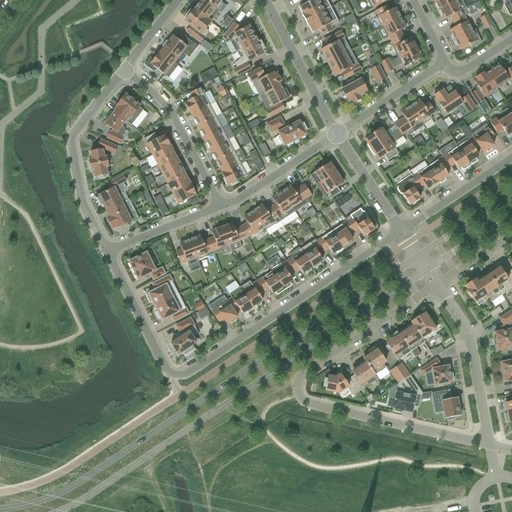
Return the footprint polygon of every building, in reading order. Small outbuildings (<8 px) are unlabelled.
[(194,9),(193,10),(210,23),(210,22),(217,12),(214,9),(220,2),(217,0),(199,0),(201,1),(200,2),(194,10),(194,9)] [(304,21),(330,7),(326,0),(302,0),(305,4),(300,7),(304,13),(301,15),(304,21)] [(388,0),(368,0),(373,8),(388,0)] [(436,11),(456,1),(457,0),(433,0),(435,4),(433,5),(436,11)] [(436,11),(440,17),(441,16),(443,20),(450,17),(453,22),(464,16),(466,15),(463,9),(465,9),(460,0),(457,0),(456,1),(436,11)] [(509,3),(511,8),(511,0),(493,0),(494,0),(493,0),(503,0),(506,5),(509,3)] [(380,28),(384,27),(401,17),(398,12),(397,13),(395,8),(389,11),(386,6),(375,11),(378,17),(375,18),(380,28)] [(338,23),(330,7),(304,21),(308,27),(310,25),(314,32),(318,30),(322,37),(333,31),(331,27),(338,23)] [(210,23),(193,10),(192,12),(190,11),(184,17),(186,19),(184,22),(190,26),(186,32),(200,43),(205,37),(204,37),(207,33),(207,31),(205,29),(210,23)] [(497,27),(503,23),(498,13),(491,17),(497,27)] [(485,15),(480,18),(485,29),(491,26),(485,15)] [(453,41),(472,31),(464,16),(453,22),(455,27),(449,31),(451,35),(450,37),(453,41)] [(404,22),(401,17),(384,27),(391,42),(402,36),(399,31),(405,28),(402,23),(404,22)] [(232,22),(227,18),(222,25),(227,29),(232,22)] [(236,44),(239,50),(256,41),(252,34),(254,33),(250,23),(242,27),(243,29),(240,31),(239,30),(239,28),(233,24),(224,36),(230,41),(231,40),(236,44)] [(474,36),(472,31),(453,41),(455,45),(457,46),(459,51),(470,45),(471,48),(481,43),(477,35),(474,36)] [(327,63),(345,54),(341,46),(346,43),(343,38),(344,38),(341,32),(324,41),(327,47),(320,51),(323,55),(320,57),(324,64),(326,62),(327,63)] [(405,41),(402,36),(391,42),(394,47),(392,48),(397,58),(399,57),(417,48),(414,42),(413,43),(410,38),(405,41)] [(163,48),(163,49),(176,59),(181,53),(184,54),(186,52),(190,56),(197,47),(185,37),(180,43),(172,37),(167,43),(166,41),(162,47),(163,48)] [(257,43),(256,41),(239,50),(242,56),(234,64),(237,68),(233,70),(236,77),(250,69),(246,62),(263,54),(261,50),(263,49),(260,42),(257,43)] [(212,49),(204,42),(200,48),(208,54),(212,49)] [(420,53),(417,48),(399,57),(404,67),(405,67),(406,68),(411,65),(410,64),(421,58),(419,54),(420,53)] [(174,62),(176,59),(163,49),(159,54),(158,54),(153,60),(150,58),(144,65),(153,72),(156,69),(164,75),(168,78),(176,67),(177,66),(174,62)] [(348,61),(345,54),(327,63),(331,72),(333,71),(336,76),(341,74),(344,79),(361,71),(358,66),(357,66),(353,58),(348,61)] [(369,64),(371,67),(378,63),(375,57),(369,60),(370,63),(369,64)] [(386,74),(392,70),(386,59),(380,63),(386,74)] [(496,89),(510,79),(511,81),(511,69),(511,67),(503,72),(499,66),(497,64),(490,69),(492,70),(487,74),(496,89)] [(378,66),(370,70),(376,83),(385,79),(378,66)] [(257,97),(279,85),(278,83),(281,82),(277,73),(274,75),(273,73),(264,77),(263,75),(264,75),(260,68),(247,75),(250,82),(251,81),(255,88),(260,86),(264,93),(257,97)] [(217,76),(213,69),(199,77),(203,84),(217,76)] [(487,74),(484,75),(482,73),(475,78),(476,80),(474,82),(478,88),(476,90),(470,94),(477,105),(483,101),(482,98),(496,89),(487,74)] [(360,81),(360,80),(355,82),(353,79),(346,83),(348,86),(341,90),(348,103),(350,101),(351,104),(360,99),(359,97),(367,93),(365,90),(368,88),(363,80),(360,81)] [(282,91),(279,85),(257,97),(258,97),(264,94),(268,101),(263,104),(267,111),(265,112),(269,118),(284,110),(280,103),(287,99),(289,97),(285,89),(282,91)] [(217,89),(221,97),(226,94),(222,87),(217,89)] [(433,96),(446,115),(462,104),(468,113),(475,109),(467,96),(460,101),(459,99),(460,99),(458,96),(457,96),(454,92),(453,93),(449,87),(443,91),(442,90),(441,91),(440,90),(434,94),(434,95),(433,96)] [(190,115),(209,105),(204,95),(200,88),(189,93),(192,99),(184,103),(184,104),(187,110),(188,110),(190,115)] [(114,112),(113,112),(125,121),(130,125),(142,111),(138,108),(139,106),(125,95),(116,107),(119,109),(116,113),(114,112)] [(414,102),(409,105),(422,125),(432,119),(430,116),(435,112),(428,102),(423,105),(419,100),(414,103),(414,102)] [(197,126),(216,117),(209,105),(190,115),(190,116),(191,115),(197,126)] [(422,125),(409,105),(404,108),(405,109),(400,113),(404,118),(399,121),(406,132),(409,136),(423,126),(422,125)] [(125,121),(113,112),(112,114),(110,112),(105,119),(107,120),(104,124),(112,130),(110,132),(107,139),(119,144),(122,138),(121,137),(124,133),(124,129),(121,127),(125,121)] [(511,118),(510,115),(498,123),(495,119),(489,123),(497,133),(502,130),(506,136),(507,136),(508,138),(511,135),(511,118)] [(203,138),(222,128),(216,117),(197,126),(203,138)] [(283,143),(284,146),(292,142),(292,143),(293,142),(294,144),(298,142),(297,140),(298,140),(298,139),(306,135),(304,132),(307,131),(303,123),(300,125),(299,121),(291,125),(290,122),(284,126),(280,118),(266,125),(270,133),(276,130),(279,136),(276,137),(280,145),(283,143)] [(257,120),(250,123),(253,129),(259,125),(257,120)] [(406,132),(399,121),(394,125),(398,131),(401,135),(406,132)] [(486,124),(470,134),(479,147),(479,148),(483,153),(486,151),(487,153),(491,150),(490,148),(493,146),(489,141),(494,137),(486,124)] [(210,150),(228,140),(222,128),(203,138),(210,150)] [(366,146),(369,151),(387,139),(381,128),(380,129),(378,128),(373,132),(373,134),(364,139),(367,144),(366,146)] [(402,137),(401,135),(398,131),(387,139),(369,151),(372,156),(375,156),(378,160),(384,156),(387,161),(398,154),(391,144),(402,137)] [(143,139),(152,156),(171,146),(168,140),(166,140),(164,135),(157,139),(154,133),(143,139)] [(474,151),(479,148),(479,147),(470,134),(455,144),(470,166),(477,161),(475,158),(478,156),(474,151)] [(110,155),(111,154),(114,155),(117,148),(100,140),(97,147),(99,148),(97,151),(90,152),(91,160),(89,161),(89,163),(87,163),(89,169),(90,168),(90,170),(93,170),(94,178),(97,177),(98,178),(104,177),(103,176),(107,175),(109,175),(108,167),(106,158),(107,158),(109,157),(110,156),(110,155)] [(216,161),(234,152),(228,140),(210,150),(216,161)] [(470,166),(455,144),(453,142),(438,152),(442,157),(449,168),(454,164),(458,170),(460,168),(462,171),(470,166)] [(264,145),(257,148),(262,158),(269,155),(264,145)] [(173,150),(171,146),(152,156),(157,165),(175,156),(173,152),(173,150)] [(221,173),(240,163),(234,152),(216,161),(221,171),(220,172),(221,173)] [(177,160),(175,156),(157,165),(162,175),(181,165),(179,161),(177,160)] [(444,171),(449,168),(442,157),(427,167),(438,183),(439,182),(440,184),(445,180),(444,179),(448,176),(444,171)] [(247,175),(240,163),(221,173),(224,179),(223,179),(226,185),(227,185),(227,186),(230,184),(231,186),(237,182),(236,181),(247,175)] [(316,186),(337,172),(334,167),(332,167),(329,163),(320,169),(318,168),(313,171),(313,174),(309,176),(316,186)] [(183,169),(181,165),(162,175),(167,184),(185,175),(183,171),(183,169)] [(438,183),(427,167),(412,177),(419,188),(424,184),(428,190),(438,183)] [(340,177),(337,172),(316,186),(323,197),(326,195),(330,200),(340,193),(337,188),(343,183),(340,179),(340,177)] [(187,179),(185,175),(167,184),(172,194),(191,184),(189,180),(187,179)] [(414,191),(419,188),(412,177),(410,175),(395,185),(397,187),(396,190),(400,194),(402,195),(409,206),(420,199),(414,191)] [(103,205),(106,211),(121,204),(118,196),(124,193),(125,189),(122,183),(125,182),(123,176),(107,184),(110,190),(98,196),(99,197),(97,198),(101,206),(103,205)] [(194,189),(191,184),(172,194),(178,205),(180,205),(186,203),(186,200),(196,196),(193,191),(194,189)] [(304,185),(299,188),(306,199),(311,195),(304,185)] [(308,202),(306,199),(299,188),(294,192),(290,186),(286,189),(285,188),(280,191),(294,212),(308,202)] [(294,212),(280,191),(275,194),(276,196),(272,199),(275,204),(270,207),(280,221),(294,212)] [(154,207),(147,192),(142,194),(149,209),(154,207)] [(121,204),(106,211),(106,212),(109,217),(106,218),(112,230),(114,228),(115,228),(119,226),(120,228),(130,223),(131,224),(139,220),(135,213),(133,214),(130,208),(132,207),(128,200),(121,204)] [(280,221),(270,207),(265,211),(262,205),(258,208),(256,208),(252,210),(264,228),(265,231),(280,221)] [(344,219),(346,222),(353,232),(358,229),(363,237),(374,230),(366,219),(367,217),(364,212),(362,212),(360,209),(344,219)] [(264,228),(252,210),(248,213),(247,215),(243,218),(247,223),(241,227),(247,238),(254,233),(254,234),(264,228)] [(348,235),(353,232),(346,222),(331,232),(342,248),(352,241),(348,235)] [(241,227),(234,230),(232,224),(227,225),(227,224),(221,226),(228,245),(228,246),(231,252),(241,248),(239,241),(246,238),(241,227)] [(228,245),(221,226),(214,228),(215,230),(211,232),(213,238),(208,240),(212,252),(228,245)] [(342,248),(331,232),(316,242),(323,252),(328,249),(332,254),(336,252),(337,253),(342,250),(341,248),(342,248)] [(212,252),(208,240),(202,242),(200,236),(195,238),(194,237),(189,239),(197,261),(208,256),(207,254),(212,252)] [(197,261),(189,239),(183,241),(184,242),(179,244),(181,250),(175,252),(180,264),(186,262),(187,266),(198,262),(197,261)] [(323,252),(316,242),(315,240),(300,250),(312,268),(312,267),(313,269),(319,265),(318,263),(322,261),(318,255),(323,252)] [(291,258),(286,262),(293,272),(298,269),(302,274),(305,272),(306,274),(310,271),(309,269),(312,268),(300,250),(299,248),(289,254),(291,258)] [(135,259),(128,262),(137,280),(149,274),(153,281),(165,275),(162,267),(155,271),(146,253),(140,256),(139,255),(134,257),(135,259)] [(288,275),(293,272),(286,262),(281,265),(280,263),(270,270),(271,272),(284,291),(291,286),(289,283),(292,281),(288,275)] [(490,274),(488,275),(501,295),(511,289),(511,277),(510,275),(505,278),(499,268),(497,270),(495,267),(488,272),(490,274)] [(284,291),(271,272),(256,282),(263,292),(268,289),(272,294),(274,292),(277,296),(284,291)] [(172,298),(167,289),(173,286),(171,282),(172,281),(169,275),(152,284),(155,290),(148,294),(148,295),(146,296),(149,302),(151,301),(154,307),(172,298)] [(501,295),(488,275),(478,282),(489,299),(488,299),(491,303),(501,295)] [(489,299),(478,282),(477,283),(475,279),(464,286),(466,290),(474,303),(475,302),(478,306),(488,299),(489,299)] [(258,295),(263,292),(256,282),(251,285),(249,282),(239,288),(252,307),(255,306),(256,307),(260,304),(259,303),(262,301),(258,295)] [(252,307),(239,288),(229,295),(231,298),(226,302),(233,312),(238,309),(242,314),(245,312),(246,313),(252,309),(251,308),(252,307)] [(233,312),(226,302),(223,297),(207,307),(218,322),(223,319),(227,324),(230,322),(231,324),(235,321),(234,319),(237,317),(233,312)] [(189,315),(186,309),(185,309),(181,303),(176,305),(172,298),(154,307),(158,313),(155,315),(158,321),(161,320),(161,321),(170,316),(173,322),(189,315)] [(499,307),(494,310),(497,315),(502,312),(499,307)] [(511,328),(510,321),(511,320),(511,309),(499,319),(503,326),(498,329),(498,332),(494,333),(497,351),(508,349),(508,351),(511,350),(511,328)] [(497,315),(494,310),(489,313),(492,318),(497,315)] [(410,323),(411,324),(421,339),(422,338),(435,329),(424,313),(421,316),(420,314),(413,319),(414,320),(410,323)] [(194,326),(190,319),(175,326),(179,333),(172,337),(175,342),(170,345),(177,355),(182,352),(185,357),(194,351),(191,346),(198,342),(193,335),(197,333),(193,327),(194,326)] [(404,332),(399,335),(411,351),(415,358),(420,354),(416,348),(424,342),(422,338),(421,339),(411,324),(403,330),(404,332)] [(411,351),(399,335),(398,335),(396,332),(389,337),(391,340),(386,344),(397,361),(411,351)] [(440,346),(435,349),(438,354),(443,351),(440,346)] [(362,359),(364,361),(374,376),(374,375),(385,368),(383,364),(385,363),(377,350),(375,351),(372,349),(369,351),(369,355),(362,359)] [(438,354),(435,349),(430,353),(433,358),(438,354)] [(449,374),(448,367),(441,368),(439,365),(439,364),(436,359),(419,370),(422,376),(424,375),(428,374),(429,379),(433,378),(435,385),(451,382),(450,381),(453,380),(452,373),(449,374)] [(511,381),(511,384),(511,360),(500,363),(503,383),(511,381)] [(364,361),(355,367),(356,369),(352,372),(354,375),(349,379),(358,392),(377,379),(374,375),(374,376),(364,361)] [(401,364),(395,368),(403,380),(409,376),(401,364)] [(403,380),(395,368),(389,372),(397,383),(403,380)] [(358,392),(349,379),(344,382),(340,374),(335,377),(328,376),(327,379),(324,379),(323,387),(325,388),(325,391),(338,394),(347,388),(353,396),(358,392)] [(396,393),(392,409),(393,409),(393,410),(394,410),(394,412),(401,413),(402,412),(403,412),(403,411),(411,413),(412,407),(418,408),(421,393),(409,376),(402,381),(409,391),(409,393),(396,390),(396,393)] [(450,399),(449,390),(431,394),(433,403),(441,401),(445,419),(447,419),(447,420),(454,419),(454,417),(460,416),(457,398),(450,399)]
